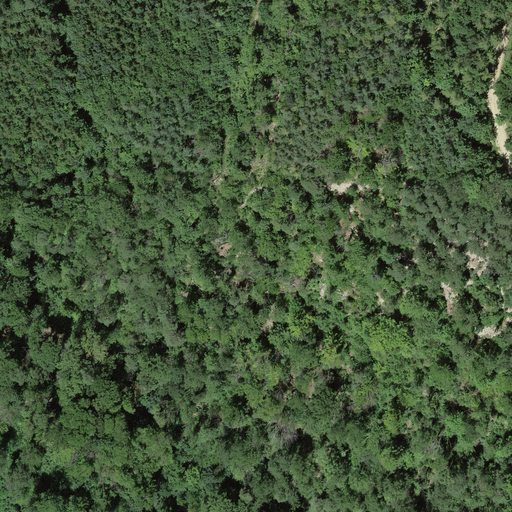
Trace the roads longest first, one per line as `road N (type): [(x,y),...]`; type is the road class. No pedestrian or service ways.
road 1 (track): [(511,11),(493,84),(494,115),(511,157)]
road 2 (track): [(60,0),(74,107),(88,125)]
